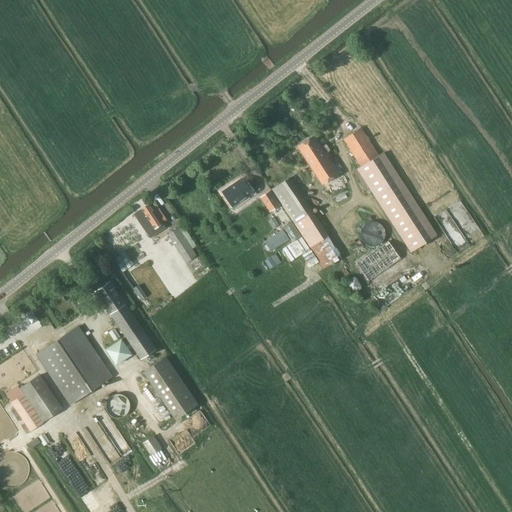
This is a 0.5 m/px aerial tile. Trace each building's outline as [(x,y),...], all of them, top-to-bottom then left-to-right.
[(343,138),(361,166),(379,155),(361,127),(343,138)] [(324,153),(330,150),(326,144),(320,147),(313,136),(298,146),(303,154),(302,155),(305,159),(306,159),(322,183),(337,173),(324,153)] [(410,250),(435,234),(383,152),(379,155),(361,166),(357,169),(410,250)] [(310,246),(327,235),(289,177),(272,189),(310,246)] [(232,205),(251,192),(242,178),(223,191),(232,205)] [(270,190),(260,197),(269,211),(279,204),(270,190)] [(149,203),(134,214),(150,237),(165,228),(162,223),(167,220),(158,207),(154,202),(150,205),(149,203)] [(378,243),(388,229),(373,218),(363,231),(378,243)] [(453,218),(441,227),(459,251),(470,243),(453,218)] [(185,261),(195,255),(178,228),(168,234),(185,261)] [(283,229),(264,242),(271,251),(289,239),(283,229)] [(368,280),(399,257),(387,240),(356,263),(368,280)] [(126,250),(135,263),(146,255),(137,242),(126,250)] [(123,271),(135,263),(126,250),(114,258),(123,271)] [(266,259),(272,267),(282,261),(277,253),(266,259)] [(396,280),(411,268),(406,261),(378,283),(386,293),(399,283),(396,280)] [(349,279),(352,291),(361,289),(359,277),(349,279)] [(116,363),(135,351),(140,359),(155,349),(109,281),(95,291),(128,341),(124,344),(121,338),(106,348),(116,363)] [(142,299),(148,294),(139,283),(134,287),(142,299)] [(34,314),(28,318),(32,324),(37,320),(34,314)] [(70,404),(111,375),(78,326),(36,354),(70,404)] [(111,330),(116,339),(122,336),(117,327),(111,330)] [(175,418),(197,403),(165,356),(143,371),(175,418)] [(42,421),(61,408),(39,374),(20,387),(24,393),(10,402),(30,431),(43,423),(42,421)] [(111,396),(113,413),(132,411),(130,394),(111,396)] [(43,433),(39,437),(46,444),(50,440),(43,433)] [(142,442),(150,456),(161,448),(152,435),(142,442)] [(39,437),(29,442),(31,446),(41,442),(39,437)]
